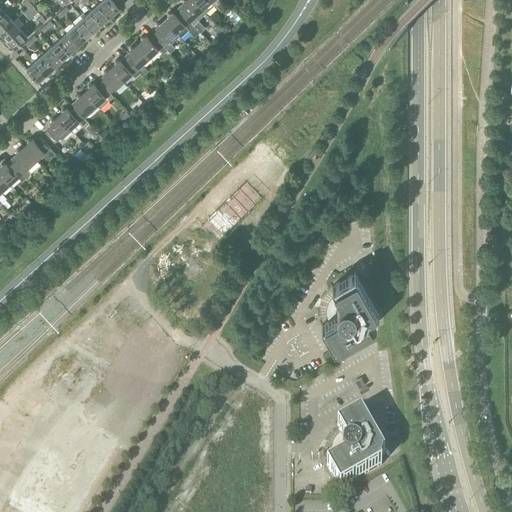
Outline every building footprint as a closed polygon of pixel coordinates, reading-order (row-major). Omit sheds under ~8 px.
[(2,0),(0,2),(0,16),(5,12),(9,8),(2,0)] [(111,0),(102,0),(99,3),(112,17),(117,13),(115,11),(119,8),(111,0)] [(180,10),(190,21),(194,25),(195,24),(201,31),(200,32),(201,33),(206,28),(198,20),(206,12),(195,0),(182,0),(183,1),(183,2),(182,3),(185,6),(180,10)] [(195,0),(206,12),(215,5),(221,11),(225,7),(219,0),(195,0)] [(107,21),(112,17),(99,3),(91,10),(102,23),(106,20),(107,21)] [(95,30),(102,23),(91,10),(83,17),(95,30)] [(168,16),(164,19),(179,36),(181,37),(189,30),(195,37),(199,33),(200,32),(201,31),(195,24),(194,25),(190,21),(180,10),(176,14),(173,11),(171,13),(170,12),(168,12),(168,13),(168,14),(168,15),(168,16)] [(5,12),(0,16),(0,31),(12,20),(5,12)] [(86,37),(95,30),(83,17),(75,25),(86,37)] [(158,29),(153,33),(170,52),(175,47),(172,43),(179,36),(164,19),(160,23),(160,22),(159,22),(158,22),(157,23),(156,25),(157,26),(155,27),(158,29)] [(0,31),(7,39),(20,28),(12,20),(0,31)] [(49,28),(52,31),(56,27),(53,23),(50,20),(46,24),(49,28)] [(49,28),(46,24),(41,29),(44,32),(49,28)] [(79,45),(86,37),(75,25),(67,32),(79,45)] [(231,29),(228,26),(225,25),(221,28),(222,29),(226,33),(226,34),(231,29)] [(20,28),(7,39),(15,47),(20,42),(20,43),(22,41),(27,36),(20,28)] [(217,34),(221,38),(226,33),(222,29),(217,34)] [(71,52),(79,45),(67,32),(59,39),(71,52)] [(170,52),(153,33),(149,38),(146,35),(145,37),(144,36),(143,36),(142,36),(142,37),(141,37),(141,39),(138,43),(150,57),(159,49),(160,51),(165,52),(168,50),(170,52)] [(63,59),(71,52),(59,39),(51,46),(63,59)] [(131,54),(127,58),(143,75),(148,71),(142,64),(150,57),(138,43),(133,46),(132,46),(131,46),(131,47),(130,48),(130,49),(129,51),(131,54)] [(43,54),(55,66),(63,59),(51,46),(43,54)] [(51,69),(55,66),(43,54),(35,61),(48,75),(53,71),(51,69)] [(115,63),(111,67),(124,81),(132,73),(135,77),(140,72),(143,75),(127,58),(122,62),(120,59),(118,60),(117,60),(116,60),(115,60),(115,61),(115,62),(115,63)] [(43,79),(48,75),(35,61),(27,68),(38,81),(42,78),(43,79)] [(111,93),(124,81),(111,67),(107,70),(106,70),(105,70),(104,70),(104,71),(103,72),(104,73),(102,75),(105,78),(101,82),(111,93)] [(110,93),(111,93),(101,82),(96,86),(93,83),(92,84),(91,84),(90,84),(89,84),(88,85),(88,86),(88,87),(85,91),(97,105),(100,108),(114,96),(110,93)] [(84,117),(97,105),(85,91),(81,94),(80,94),(79,94),(78,94),(77,95),(77,96),(77,97),(76,99),(79,102),(74,106),(84,117)] [(144,94),(140,98),(145,104),(150,101),(144,94)] [(84,117),(74,106),(70,110),(67,107),(65,109),(64,108),(63,108),(62,109),(62,110),(62,112),(58,115),(71,129),(75,133),(88,121),(84,117)] [(57,141),(71,129),(58,115),(54,119),(53,118),(52,118),(51,119),(50,120),(50,121),(51,122),(49,123),(52,126),(47,130),(57,141)] [(112,134),(111,134),(106,128),(100,134),(105,140),(112,134)] [(55,143),(57,141),(47,130),(45,132),(55,143)] [(27,142),(28,142),(24,146),(36,160),(44,153),(49,159),(55,153),(43,140),(40,137),(35,141),(33,138),(31,139),(30,139),(29,139),(28,139),(27,140),(27,141),(27,142)] [(96,147),(90,141),(89,140),(85,144),(92,151),(96,147)] [(75,154),(82,161),(82,162),(87,157),(88,157),(93,153),(85,145),(80,149),(75,154)] [(28,167),(36,160),(24,146),(20,150),(19,149),(18,149),(17,149),(17,150),(16,151),(16,152),(17,153),(15,154),(18,157),(13,161),(27,177),(28,178),(32,174),(31,173),(31,172),(28,167)] [(1,166),(0,167),(0,172),(10,184),(18,176),(22,181),(27,177),(13,161),(9,165),(6,162),(4,163),(3,163),(2,163),(1,164),(1,165),(1,166)] [(0,199),(2,202),(8,208),(10,205),(5,199),(7,198),(1,191),(10,184),(0,172),(0,199)] [(58,184),(54,179),(49,183),(53,188),(58,184)] [(36,194),(36,198),(39,201),(45,196),(40,191),(36,194)] [(338,316),(322,325),(335,348),(376,324),(376,323),(378,315),(379,314),(355,273),(332,286),(342,302),(341,303),(338,305),(338,307),(337,308),(337,311),(337,312),(338,316)] [(381,464),(383,456),(384,455),(360,414),(338,427),(347,443),(346,444),(344,446),(343,448),(342,450),(342,453),(343,455),(343,456),(327,466),(340,489),(381,465),(381,464)]
